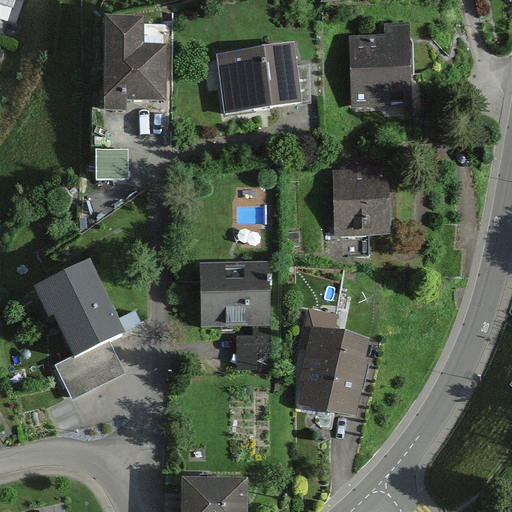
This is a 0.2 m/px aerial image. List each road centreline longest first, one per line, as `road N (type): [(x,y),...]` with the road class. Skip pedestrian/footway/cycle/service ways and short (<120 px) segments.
road 1 (residential): [(393,468),(469,350),(511,184)]
road 2 (residential): [(0,469),(77,460),(109,474),(137,511)]
